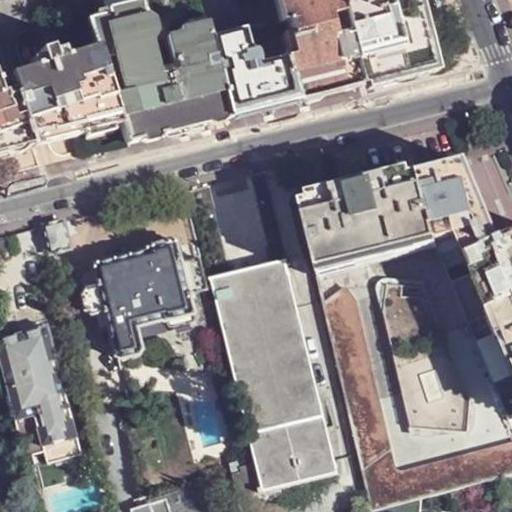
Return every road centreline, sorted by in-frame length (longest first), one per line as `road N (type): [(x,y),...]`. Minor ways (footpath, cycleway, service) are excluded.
road 1 (tertiary): [(511,86),(0,209)]
road 2 (unknown): [(488,419),(436,278),(384,270),(370,277),(366,297),(400,428),(425,448),(469,440)]
road 3 (unknown): [(272,143),(350,457),(340,495),(295,511)]
